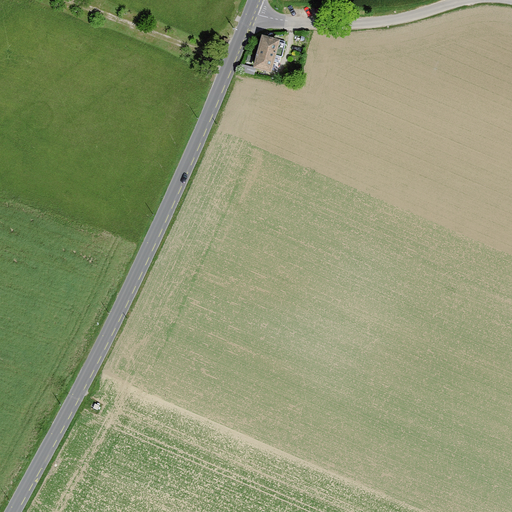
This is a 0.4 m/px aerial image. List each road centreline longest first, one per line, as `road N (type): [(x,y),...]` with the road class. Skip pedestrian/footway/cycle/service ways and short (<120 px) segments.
road 1 (secondary): [(13,511),(144,260),(251,13)]
road 2 (unclassified): [(251,13),(353,23),(464,0)]
road 3 (track): [(65,0),(231,63)]
